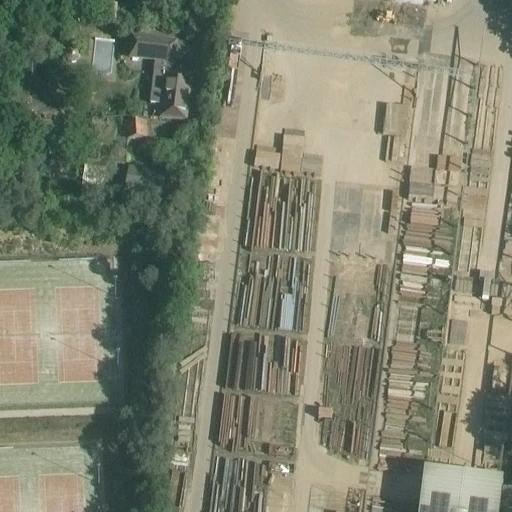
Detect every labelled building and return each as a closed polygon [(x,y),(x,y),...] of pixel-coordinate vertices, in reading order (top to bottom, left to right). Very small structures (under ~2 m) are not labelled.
[(98,2),(96,19),(116,22),(118,4),(98,2)] [(102,38),(102,73),(113,73),(112,38),(102,38)] [(132,39),(130,59),(155,61),(150,105),(163,106),(161,119),(185,122),(190,78),(172,76),(176,44),(132,39)] [(66,54),(64,62),(68,67),(76,68),(80,64),(81,56),(78,52),(70,51),(66,54)] [(147,140),(147,124),(139,123),(122,123),(122,140),(139,140),(147,140)] [(261,151),(258,166),(277,170),(279,154),(261,151)] [(130,170),(126,190),(159,197),(163,177),(130,170)] [(511,511),(511,486),(503,484),(423,475),(418,511),(511,511)]
